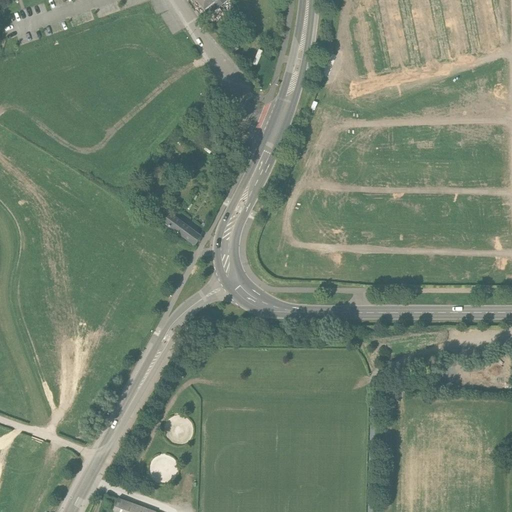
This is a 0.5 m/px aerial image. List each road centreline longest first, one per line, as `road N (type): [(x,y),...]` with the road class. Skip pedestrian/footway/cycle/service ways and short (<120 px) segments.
road 1 (tertiary): [(72,511),(179,319),(234,285)]
road 2 (secondary): [(234,285),(289,310),(511,311)]
road 3 (secondary): [(234,285),(228,234),(277,124)]
road 4 (residential): [(176,0),(234,95),(277,124)]
road 5 (secondary): [(277,124),(307,0)]
